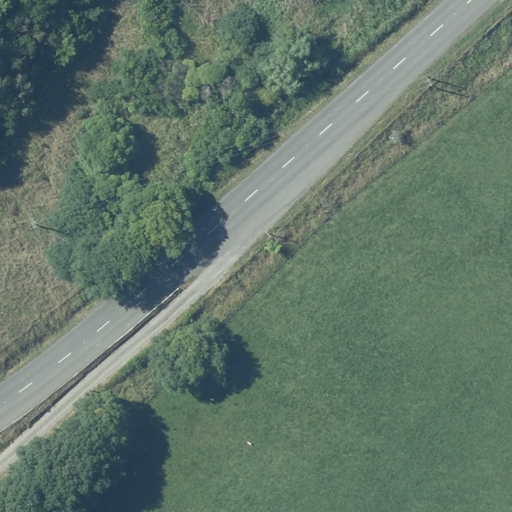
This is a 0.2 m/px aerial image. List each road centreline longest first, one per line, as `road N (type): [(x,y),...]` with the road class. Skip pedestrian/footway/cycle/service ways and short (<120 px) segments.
road 1 (tertiary): [(473,0),(219,225)]
road 2 (unclassified): [(219,225),(207,278),(0,460)]
road 3 (tertiary): [(219,225),(0,405)]
